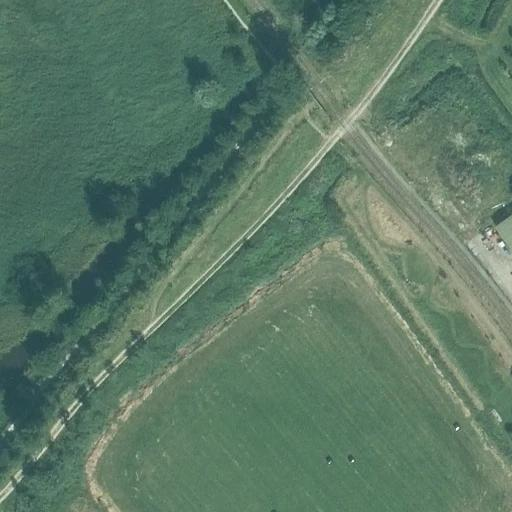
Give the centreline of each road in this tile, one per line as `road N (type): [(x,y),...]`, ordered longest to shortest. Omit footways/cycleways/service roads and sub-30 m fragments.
road 1 (track): [(0,501),(90,387),(280,202),(329,142)]
road 2 (track): [(350,118),(436,0)]
